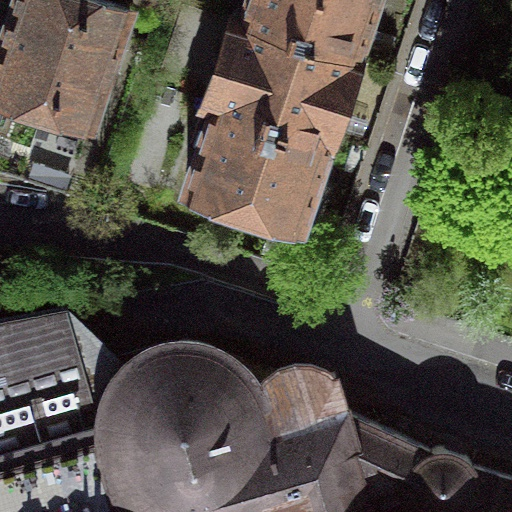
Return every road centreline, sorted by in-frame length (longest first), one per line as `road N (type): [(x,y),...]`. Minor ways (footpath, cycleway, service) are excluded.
road 1 (residential): [(0,211),(175,246),(356,305)]
road 2 (residential): [(455,0),(356,305)]
road 3 (residential): [(356,305),(365,342),(380,355),(511,413)]
